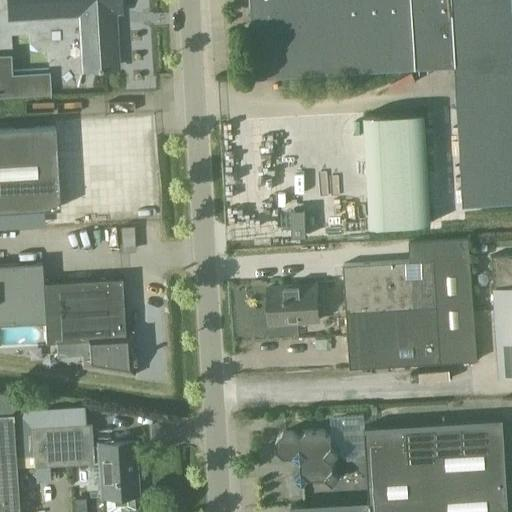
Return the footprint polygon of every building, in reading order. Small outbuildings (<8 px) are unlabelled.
[(119,11),(118,0),(8,0),(9,17),(80,13),(83,68),(116,66),(113,21),(109,21),(109,11),(119,11)] [(463,204),(511,201),(511,0),(250,0),(255,77),(455,65),(463,204)] [(0,96),(49,95),(48,71),(10,72),(9,53),(0,53),(0,96)] [(365,115),(371,226),(431,223),(425,111),(365,115)] [(0,210),(59,207),(54,126),(0,128),(0,210)] [(350,367),(477,359),(469,237),(432,240),(409,241),(410,259),(343,263),(344,267),(335,268),(336,279),(345,279),(350,367)] [(494,287),(493,287),(499,376),(511,375),(511,253),(492,255),(494,287)] [(135,360),(136,360),(136,357),(135,357),(133,335),(125,336),(121,277),(43,281),(42,261),(0,263),(0,324),(44,321),(45,341),(56,341),(57,356),(82,355),(82,366),(136,373),(135,360)] [(270,322),(319,319),(317,284),(268,286),(270,322)] [(0,511),(19,511),(11,391),(0,391),(0,511)] [(361,429),(361,414),(339,414),(339,430),(361,429)] [(292,511),(508,511),(503,418),(365,426),(367,450),(362,450),(356,457),(346,458),(332,446),(332,435),(324,429),(306,430),(300,437),(293,431),(283,431),(276,439),(277,449),(285,456),(294,455),(301,461),(302,470),(295,477),(303,485),(310,477),(327,476),(334,483),(346,469),(358,468),(363,473),(368,472),(370,500),(292,505),(292,511)] [(102,496),(138,494),(136,469),(134,469),(133,457),(135,457),(134,440),(98,442),(98,446),(92,446),(91,422),(31,426),(34,466),(100,461),(102,496)]
